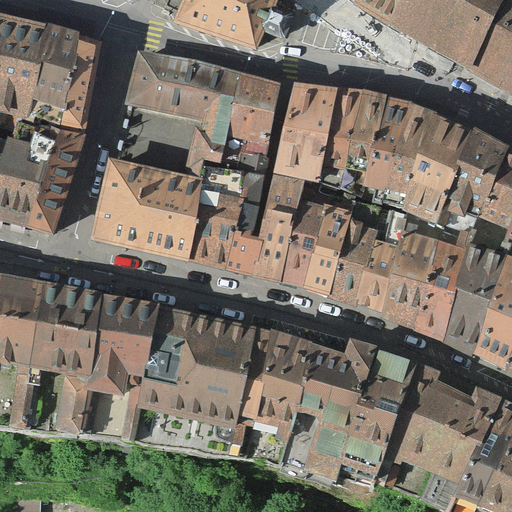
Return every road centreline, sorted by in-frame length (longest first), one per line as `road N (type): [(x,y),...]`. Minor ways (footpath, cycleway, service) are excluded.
road 1 (residential): [(64,259),(390,339),(511,396)]
road 2 (residential): [(125,23),(64,259)]
road 3 (unclassified): [(424,80),(321,0)]
